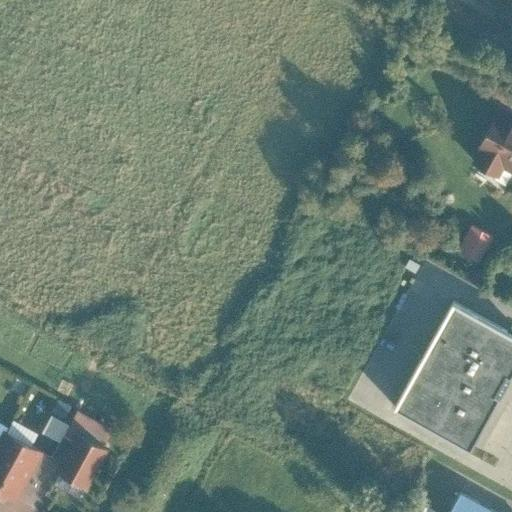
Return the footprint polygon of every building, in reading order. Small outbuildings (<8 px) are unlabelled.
[(511,169),(511,115),(499,108),(474,150),(476,151),(472,159),(500,174),(504,165),(511,169)] [(470,446),(511,372),(511,337),(450,302),(394,403),(470,446)] [(0,485),(19,496),(46,448),(9,428),(4,437),(0,444),(0,485)] [(93,484),(112,447),(81,431),(62,468),(93,484)] [(502,511),(462,490),(449,511),(502,511)]
